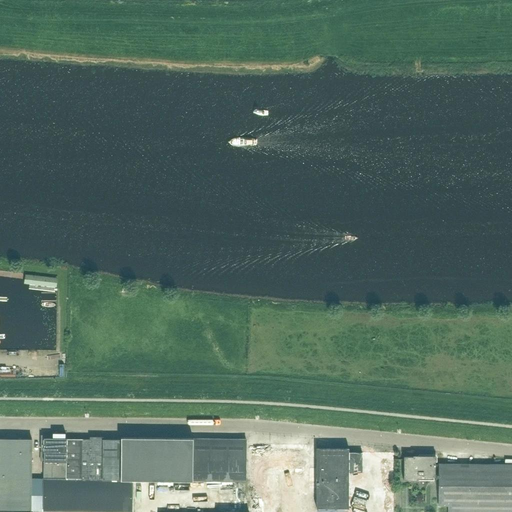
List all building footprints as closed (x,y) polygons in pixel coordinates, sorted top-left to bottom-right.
[(43,478),(31,478),(30,511),(132,511),(133,480),(152,480),(245,481),(246,444),(246,437),(152,436),(121,436),(121,439),(103,439),(103,436),(89,436),(89,439),(81,439),(80,479),(43,479),(43,478)] [(43,443),(43,478),(43,479),(80,479),(81,439),(66,438),(66,437),(61,437),(55,437),(53,437),(43,437),(43,443)] [(0,511),(30,511),(31,478),(31,443),(31,439),(0,438),(0,511)] [(320,453),(277,453),(276,511),(391,511),(392,454),(347,454),(347,451),(320,450),(320,453)] [(434,476),(434,456),(403,455),(403,479),(418,479),(418,475),(434,476)] [(511,511),(511,464),(438,464),(438,504),(448,504),(447,511),(511,511)]
